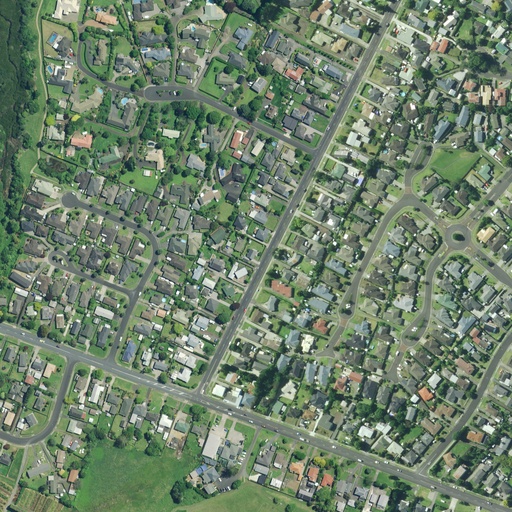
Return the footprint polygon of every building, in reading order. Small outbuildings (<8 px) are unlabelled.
[(80,6),(80,5),(77,5),(78,0),(76,0),(71,0),(70,0),(58,0),(57,10),(56,10),(55,14),(53,14),(52,16),(55,17),(61,18),(62,19),(63,9),(64,9),(64,13),(69,14),(69,11),(72,12),(72,11),(79,12),(79,7),(80,6)] [(154,6),(154,4),(153,0),(147,0),(148,2),(134,3),(135,10),(134,11),(135,20),(142,19),(143,19),(142,12),(147,11),(146,10),(148,10),(153,10),(154,10),(153,6),(154,6)] [(334,6),(334,5),(329,0),(326,2),(326,1),(325,1),(324,0),(322,2),(325,5),(319,9),(322,12),(324,14),(326,12),(329,16),(333,13),(331,10),(330,9),(334,6)] [(440,0),(429,0),(428,0),(421,0),(421,1),(420,3),(417,2),(414,8),(423,13),(424,11),(429,2),(430,2),(428,5),(433,7),(434,8),(436,5),(437,6),(437,5),(439,7),(440,5),(442,6),(443,5),(439,3),(440,0)] [(484,5),(480,3),(473,0),(470,5),(479,10),(482,11),(494,17),(496,11),(493,9),(486,6),(487,5),(484,4),(484,5)] [(352,13),(351,13),(349,11),(351,7),(347,5),(343,3),(341,8),(338,13),(348,18),(349,18),(352,13)] [(217,13),(217,6),(217,4),(205,5),(205,6),(206,13),(200,17),(204,23),(207,20),(208,20),(209,20),(218,19),(218,20),(220,19),(223,19),(223,13),(217,13)] [(305,11),(301,10),(299,14),(309,19),(312,13),(305,10),(305,11)] [(317,21),(321,13),(316,10),(312,18),(316,21),(317,21)] [(456,23),(458,20),(456,18),(460,15),(456,10),(454,11),(448,17),(450,19),(448,20),(444,24),(447,27),(448,28),(449,27),(454,23),(455,25),(456,23)] [(117,17),(109,15),(98,13),(96,20),(102,21),(105,21),(104,23),(109,24),(109,23),(110,23),(112,23),(112,24),(116,25),(117,17)] [(296,20),(297,20),(298,17),(291,13),(288,17),(286,18),(285,19),(282,18),(279,24),(280,24),(292,30),(296,33),(297,32),(299,27),(298,26),(294,24),(295,23),(296,21),(296,20)] [(341,23),(344,18),(337,14),(336,15),(337,15),(334,20),(341,24),(341,23)] [(370,18),(364,15),(363,14),(363,15),(360,20),(359,22),(367,26),(367,25),(368,26),(372,19),(370,19),(370,18)] [(417,17),(412,14),(411,14),(408,20),(413,23),(412,23),(413,24),(423,29),(425,23),(426,22),(424,21),(417,17)] [(434,26),(437,21),(431,18),(431,19),(428,24),(434,28),(434,26)] [(485,24),(476,20),(474,25),(478,26),(475,32),(481,34),(485,24)] [(355,29),(345,23),(344,23),(341,27),(340,30),(352,36),(359,38),(359,37),(361,30),(355,29)] [(499,38),(506,29),(501,25),(498,28),(499,29),(494,34),(499,38)] [(243,31),(239,28),(238,27),(234,34),(237,36),(237,37),(240,39),(240,38),(241,39),(238,44),(236,47),(242,50),(243,48),(246,44),(246,43),(253,32),(247,28),(246,31),(244,29),(243,31)] [(448,31),(445,29),(442,27),(439,32),(446,35),(447,34),(448,31)] [(211,33),(210,33),(207,32),(207,29),(200,28),(197,29),(197,30),(196,30),(196,31),(193,31),(193,29),(191,29),(190,29),(190,28),(186,28),(184,31),(184,38),(185,38),(189,38),(190,38),(191,33),(193,33),(192,36),(195,36),(195,38),(199,38),(199,37),(200,38),(198,46),(204,48),(206,40),(207,40),(209,40),(209,39),(210,39),(211,37),(210,36),(211,33)] [(413,35),(413,34),(415,31),(409,28),(408,31),(406,34),(402,32),(399,38),(411,44),(414,38),(412,37),(413,35)] [(279,33),(274,30),(273,30),(273,31),(272,32),(271,35),(270,35),(268,38),(267,40),(264,45),(269,47),(269,46),(272,48),(275,43),(276,42),(275,42),(277,38),(279,33)] [(148,32),(148,31),(147,31),(145,31),(144,33),(144,35),(142,35),(142,36),(139,37),(141,46),(142,45),(148,44),(148,45),(157,42),(163,41),(162,34),(155,36),(155,35),(154,32),(152,33),(150,33),(150,32),(148,32)] [(326,34),(324,33),(322,32),(321,34),(320,34),(318,35),(317,37),(315,36),(314,36),(312,40),(323,46),(325,41),(330,44),(331,44),(334,38),(330,37),(329,36),(326,34)] [(69,45),(71,42),(72,40),(68,39),(69,38),(65,36),(63,39),(62,41),(61,40),(59,41),(58,42),(59,44),(60,45),(58,48),(61,50),(59,53),(65,57),(65,56),(66,57),(70,51),(68,50),(70,47),(70,46),(69,45)] [(347,43),(348,41),(342,38),(341,41),(339,42),(339,43),(336,42),(332,50),(338,53),(340,49),(344,51),(344,50),(347,43)] [(449,44),(450,41),(445,38),(441,45),(439,50),(445,53),(449,44)] [(287,44),(283,42),(280,41),(277,47),(276,49),(282,52),(283,51),(284,51),(283,53),(284,53),(287,55),(289,50),(286,48),(285,50),(284,49),(287,44)] [(502,43),(501,42),(500,41),(496,46),(496,47),(505,54),(509,49),(507,47),(509,45),(506,42),(505,42),(505,41),(504,43),(503,44),(502,43)] [(105,44),(100,43),(99,43),(98,49),(98,51),(99,51),(99,55),(95,55),(94,64),(95,64),(101,65),(102,61),(105,62),(106,57),(106,53),(107,46),(105,46),(105,44)] [(357,58),(361,50),(362,48),(356,45),(354,48),(353,48),(352,50),(349,49),(345,57),(351,60),(351,59),(353,56),(357,58)] [(172,55),(171,50),(168,51),(168,49),(166,48),(164,48),(163,50),(158,51),(156,50),(146,51),(147,54),(147,57),(153,56),(159,60),(165,60),(168,56),(172,55)] [(194,55),(196,50),(196,49),(191,48),(191,49),(190,49),(188,49),(188,50),(186,50),(185,53),(182,52),(180,57),(193,62),(197,63),(199,57),(194,56),(194,55)] [(407,52),(400,48),(399,48),(397,52),(396,51),(394,54),(403,59),(404,56),(407,52)] [(421,53),(422,52),(422,51),(416,49),(414,54),(417,56),(415,60),(413,59),(413,60),(411,64),(419,67),(420,66),(425,55),(424,54),(421,53)] [(240,56),(231,51),(229,55),(231,56),(229,62),(242,69),(243,67),(245,68),(247,65),(244,63),(246,60),(240,56)] [(270,55),(265,51),(261,56),(260,55),(259,54),(256,58),(260,61),(264,65),(266,63),(268,65),(274,58),(270,55)] [(305,56),(304,55),(298,52),(295,56),(296,57),(295,59),(308,67),(308,65),(311,61),(308,59),(308,58),(305,56)] [(122,57),(118,56),(117,65),(116,65),(115,69),(118,69),(118,71),(122,71),(123,65),(123,66),(124,65),(125,64),(126,64),(125,64),(128,65),(129,66),(135,72),(137,69),(139,68),(137,66),(138,65),(134,61),(134,62),(133,60),(132,59),(131,59),(122,58),(122,57)] [(442,59),(439,56),(438,56),(432,63),(440,70),(444,65),(440,61),(442,59)] [(282,69),(283,66),(285,63),(276,57),(274,59),(271,64),(272,65),(273,65),(273,66),(272,68),(273,68),(280,74),(283,70),(282,69)] [(431,64),(428,62),(426,60),(423,65),(428,69),(431,64)] [(169,71),(170,62),(164,62),(164,63),(159,66),(154,66),(154,76),(162,76),(162,78),(163,78),(165,78),(165,77),(168,77),(170,77),(170,71),(169,71)] [(388,63),(386,62),(385,62),(383,67),(383,68),(394,73),(397,68),(392,65),(391,65),(388,63)] [(185,65),(184,65),(181,64),(180,70),(179,70),(178,74),(187,75),(188,76),(188,78),(193,78),(194,78),(195,73),(194,72),(193,72),(193,67),(188,66),(188,67),(185,67),(185,65)] [(343,74),(341,73),(338,71),(339,70),(328,64),(324,71),(324,72),(334,78),(335,77),(335,76),(340,79),(340,78),(342,76),(343,74)] [(296,81),(297,79),(300,74),(303,70),(298,66),(297,68),(296,69),(295,71),(292,70),(288,68),(287,69),(285,74),(293,79),(295,80),(296,81)] [(411,81),(417,70),(412,68),(411,67),(408,73),(402,70),(402,71),(400,76),(411,81)] [(63,79),(63,76),(62,76),(63,75),(65,76),(66,69),(59,68),(58,69),(57,75),(54,74),(54,77),(51,77),(50,83),(60,85),(63,85),(65,86),(64,91),(71,93),(73,86),(74,81),(72,80),(67,79),(67,80),(62,79),(63,79)] [(226,78),(223,77),(222,77),(222,74),(216,73),(215,83),(220,84),(222,84),(228,85),(228,84),(233,85),(234,79),(230,78),(229,78),(226,78)] [(391,85),(397,85),(397,80),(395,80),(395,76),(391,76),(391,78),(383,77),(383,78),(382,84),(389,85),(391,85)] [(422,91),(427,88),(424,81),(426,81),(423,76),(416,80),(420,87),(422,91)] [(264,80),(262,79),(260,77),(260,78),(256,82),(255,82),(254,81),(250,87),(258,93),(262,87),(263,86),(266,82),(264,80)] [(327,91),(328,90),(329,89),(328,88),(329,85),(319,80),(314,77),(312,81),(310,79),(310,80),(308,82),(309,83),(311,84),(313,85),(317,88),(316,90),(324,94),(326,90),(327,91)] [(437,83),(448,91),(451,87),(452,87),(454,85),(453,84),(455,81),(452,79),(451,80),(449,79),(448,81),(445,82),(444,81),(443,80),(443,81),(440,79),(439,81),(437,83)] [(463,87),(472,91),(474,86),(475,87),(477,83),(471,80),(470,83),(467,81),(466,81),(463,87)] [(303,92),(305,88),(299,85),(296,92),(301,94),(302,92),(303,92)] [(484,104),(490,104),(490,99),(491,99),(491,95),(492,95),(492,87),(489,87),(489,85),(487,85),(481,85),(481,86),(481,91),(484,91),(484,96),(484,104)] [(381,91),(376,89),(375,88),(374,89),(373,91),(372,90),(371,92),(370,95),(371,96),(370,98),(377,102),(382,93),(386,94),(386,95),(387,96),(387,97),(389,98),(389,99),(391,100),(392,98),(390,97),(392,93),(388,91),(387,91),(383,89),(381,91)] [(437,99),(441,92),(434,89),(428,100),(431,102),(434,103),(433,104),(433,105),(437,107),(440,101),(437,99)] [(500,100),(500,105),(507,105),(507,89),(503,89),(498,89),(497,89),(497,99),(500,99),(500,100)] [(271,99),(274,95),(271,93),(272,92),(269,91),(269,92),(268,92),(267,91),(265,96),(266,96),(271,99)] [(98,102),(103,100),(98,92),(94,94),(91,96),(89,97),(90,99),(88,99),(84,101),(80,103),(74,102),(71,110),(81,113),(86,111),(86,110),(86,111),(90,109),(90,108),(92,107),(93,108),(98,106),(99,105),(98,102)] [(339,97),(331,93),(328,98),(336,102),(339,97)] [(423,100),(422,98),(419,93),(415,95),(415,96),(414,96),(417,100),(418,100),(419,102),(423,100)] [(479,102),(479,97),(479,95),(475,96),(475,93),(468,93),(468,97),(470,97),(470,102),(479,102)] [(317,100),(318,97),(319,97),(313,94),(310,100),(306,98),(305,99),(304,99),(302,103),(324,114),(327,109),(325,108),(318,104),(317,104),(319,100),(317,100)] [(450,102),(448,102),(446,101),(445,108),(454,110),(455,103),(451,102),(450,102)] [(138,105),(137,105),(129,102),(128,104),(126,104),(126,105),(127,105),(126,106),(125,109),(125,108),(124,109),(126,110),(125,111),(124,112),(125,112),(123,117),(122,117),(123,118),(122,119),(121,119),(117,118),(112,116),(112,117),(109,116),(109,117),(108,121),(107,121),(107,122),(126,128),(125,130),(128,131),(128,129),(129,130),(131,123),(132,123),(133,120),(134,118),(133,118),(134,116),(134,115),(135,111),(136,111),(138,105)] [(370,117),(375,106),(366,102),(363,109),(364,110),(362,114),(370,117)] [(412,110),(411,103),(403,105),(407,120),(413,119),(413,118),(416,117),(418,117),(419,114),(417,108),(412,110)] [(267,111),(265,115),(271,119),(277,107),(270,104),(268,109),(267,110),(267,111)] [(468,115),(470,112),(470,111),(468,110),(469,107),(465,106),(464,108),(463,108),(459,117),(458,116),(456,122),(463,125),(465,126),(466,125),(468,120),(469,116),(468,115)] [(300,111),(294,109),(294,108),(290,115),(299,119),(299,118),(301,115),(305,117),(303,120),(303,121),(309,125),(312,119),(312,118),(313,116),(314,113),(308,110),(306,110),(306,111),(305,113),(300,110),(300,111)] [(436,114),(432,113),(432,111),(430,110),(429,112),(429,113),(427,118),(426,118),(425,118),(425,121),(426,121),(425,127),(426,127),(424,132),(426,133),(430,134),(436,114)] [(387,125),(390,118),(392,119),(394,115),(387,111),(384,112),(382,117),(377,114),(374,120),(380,122),(387,125)] [(482,118),(483,115),(476,114),(474,123),(480,125),(482,118)] [(499,125),(498,117),(498,116),(498,114),(491,115),(492,119),(491,119),(492,121),(493,121),(493,126),(494,129),(496,128),(500,127),(499,125)] [(293,121),(294,120),(294,119),(289,117),(287,121),(283,119),(282,121),(286,123),(286,122),(287,123),(285,126),(290,128),(291,125),(293,121)] [(364,121),(361,120),(360,119),(358,123),(357,122),(356,122),(353,128),(369,136),(372,130),(366,127),(365,126),(367,122),(364,121)] [(446,122),(445,122),(442,119),(441,120),(439,123),(441,124),(439,126),(438,125),(435,128),(435,129),(437,131),(433,137),(439,140),(439,139),(451,123),(448,120),(446,122)] [(408,131),(409,129),(410,128),(409,128),(411,125),(404,122),(401,127),(394,124),(390,131),(406,139),(409,133),(407,132),(408,131)] [(215,130),(214,128),(214,124),(209,124),(209,129),(209,132),(209,135),(205,135),(205,141),(205,142),(208,142),(209,142),(212,142),(212,146),(212,151),(216,151),(218,151),(218,150),(218,142),(221,142),(221,135),(220,135),(215,135),(215,133),(216,133),(216,130),(215,130)] [(302,126),(300,124),(299,124),(298,125),(297,127),(296,127),(295,130),(296,130),(293,135),(303,140),(305,136),(304,135),(303,135),(304,133),(305,130),(303,129),(304,127),(302,126)] [(58,128),(58,126),(50,125),(49,138),(54,139),(64,140),(65,133),(63,133),(62,133),(58,132),(58,131),(58,128)] [(508,134),(510,131),(506,127),(501,132),(501,133),(505,137),(508,134)] [(175,130),(173,130),(164,129),(163,135),(169,136),(169,137),(170,137),(172,138),(173,138),(174,137),(179,138),(180,136),(180,132),(180,131),(175,130)] [(245,132),(244,132),(238,130),(237,132),(236,131),(231,146),(237,148),(239,143),(240,143),(241,141),(242,141),(242,140),(243,137),(244,134),(245,132)] [(360,147),(360,146),(362,142),(362,141),(357,140),(359,134),(352,131),(350,136),(347,143),(354,146),(355,145),(360,147)] [(466,138),(470,138),(470,137),(469,131),(449,136),(450,142),(452,142),(456,141),(457,147),(458,147),(465,145),(464,141),(466,140),(466,138)] [(90,135),(89,135),(87,134),(87,135),(86,137),(85,137),(83,139),(84,139),(81,138),(79,138),(78,138),(78,139),(73,138),(71,144),(72,144),(75,145),(82,146),(89,148),(90,148),(93,136),(91,135),(90,135)] [(511,140),(507,137),(503,141),(503,142),(511,149),(511,140)] [(401,142),(398,141),(394,139),(390,147),(402,153),(403,152),(405,148),(404,147),(405,146),(406,142),(403,140),(402,140),(401,142)] [(266,144),(265,144),(260,140),(256,146),(252,152),(258,156),(266,144)] [(119,152),(118,148),(117,145),(116,145),(110,148),(111,149),(112,153),(109,155),(108,155),(107,156),(101,158),(99,159),(100,163),(103,162),(103,164),(108,162),(109,162),(110,161),(112,161),(113,161),(121,158),(121,156),(119,152)] [(504,152),(505,151),(506,150),(503,147),(499,152),(496,154),(496,155),(504,162),(508,157),(504,153),(504,152)] [(268,157),(265,156),(261,163),(267,166),(266,169),(270,171),(274,162),(272,161),(274,157),(277,158),(280,151),(274,148),(271,154),(270,153),(268,157)] [(164,159),(164,154),(163,154),(163,151),(162,149),(159,149),(157,151),(157,153),(148,153),(148,156),(146,156),(146,160),(156,161),(158,162),(158,169),(164,170),(164,162),(164,161),(164,159)] [(294,164),(294,163),(294,164),(297,159),(294,158),(297,153),(290,149),(290,150),(289,150),(287,149),(285,153),(284,152),(281,157),(289,161),(288,164),(293,166),(293,165),(294,164)] [(241,151),(240,151),(239,150),(238,152),(236,151),(235,151),(234,154),(233,155),(240,159),(243,153),(241,151)] [(395,160),(397,153),(398,153),(390,150),(389,155),(382,152),(379,159),(386,161),(391,163),(390,164),(396,167),(399,161),(395,160)] [(207,166),(205,165),(204,165),(205,163),(197,160),(199,157),(192,153),(189,159),(188,161),(189,161),(188,164),(187,166),(193,169),(194,167),(201,171),(201,170),(204,171),(207,166)] [(250,157),(244,154),(241,160),(247,163),(250,157)] [(240,173),(242,164),(235,162),(235,163),(233,172),(221,180),(225,186),(229,183),(233,180),(236,181),(246,183),(248,175),(241,173),(240,173)] [(284,167),(286,164),(282,163),(278,171),(277,170),(276,172),(277,172),(276,175),(285,179),(287,174),(284,173),(286,169),(287,168),(286,168),(284,167)] [(345,171),(346,169),(346,168),(345,168),(346,166),(339,163),(336,170),(334,170),(332,174),(342,179),(345,171)] [(490,171),(491,170),(491,169),(491,167),(487,164),(485,166),(483,168),(479,173),(488,181),(489,180),(491,177),(492,176),(488,173),(490,171)] [(360,176),(362,172),(352,167),(349,172),(350,173),(355,175),(356,174),(360,176)] [(383,169),(383,170),(383,171),(380,169),(376,176),(377,177),(384,180),(383,181),(389,184),(390,183),(392,179),(394,179),(394,178),(397,174),(391,171),(390,171),(389,172),(384,170),(383,169)] [(265,185),(270,175),(260,171),(259,174),(261,175),(258,182),(265,185)] [(85,189),(91,174),(86,172),(85,175),(82,173),(81,176),(78,174),(75,180),(81,183),(80,187),(81,188),(84,189),(85,189)] [(485,184),(481,181),(472,173),(467,179),(473,185),(475,186),(476,188),(478,186),(481,188),(485,184)] [(425,193),(430,189),(438,182),(437,180),(437,179),(434,176),(428,180),(426,180),(424,178),(419,182),(423,186),(421,188),(422,189),(425,193)] [(101,179),(97,177),(96,177),(95,179),(93,177),(88,189),(89,189),(87,194),(93,196),(94,196),(95,194),(98,195),(100,190),(99,189),(102,184),(101,184),(99,183),(101,179),(101,180),(102,180),(103,180),(103,179),(103,178),(102,178),(101,178),(101,179)] [(339,181),(338,181),(334,178),(332,183),(329,181),(328,181),(326,186),(334,190),(336,187),(338,189),(341,183),(339,182),(339,181)] [(52,187),(54,184),(48,182),(48,183),(42,180),(41,183),(37,181),(35,186),(39,188),(38,191),(47,194),(47,195),(48,196),(49,195),(51,196),(54,191),(54,189),(55,188),(53,188),(52,187)] [(383,190),(384,189),(386,184),(379,181),(377,185),(376,185),(378,182),(375,181),(374,184),(372,183),(371,182),(368,188),(378,194),(378,195),(384,198),(387,192),(386,192),(383,190)] [(283,194),(286,188),(276,183),(274,189),(283,194)] [(186,187),(173,184),(171,192),(171,193),(182,195),(181,200),(181,203),(188,204),(189,198),(189,196),(189,193),(190,190),(191,185),(186,185),(186,187)] [(119,187),(113,185),(112,188),(111,187),(111,188),(110,187),(108,188),(109,189),(108,188),(107,191),(104,190),(102,195),(106,196),(105,197),(108,198),(109,198),(107,202),(113,205),(119,190),(118,190),(119,187)] [(348,195),(346,200),(352,202),(358,191),(347,185),(346,186),(344,191),(347,193),(346,194),(348,195)] [(444,197),(450,190),(446,186),(445,187),(442,190),(440,188),(439,190),(437,188),(434,191),(434,192),(432,194),(435,197),(436,198),(434,199),(439,203),(444,197)] [(209,200),(211,199),(216,197),(217,200),(217,202),(219,201),(218,199),(222,198),(219,191),(218,191),(217,190),(216,189),(213,191),(213,190),(204,194),(205,195),(204,196),(203,194),(202,194),(203,197),(200,198),(199,198),(201,201),(202,204),(202,205),(205,204),(205,203),(204,202),(209,200)] [(469,194),(466,191),(465,191),(464,189),(462,191),(461,191),(458,194),(456,197),(465,206),(469,201),(466,199),(468,197),(468,196),(468,195),(469,194)] [(133,193),(133,192),(127,190),(127,191),(126,193),(125,193),(125,194),(123,195),(122,194),(121,197),(118,196),(116,202),(119,203),(120,204),(120,203),(121,203),(122,204),(122,203),(123,203),(121,208),(125,210),(127,211),(133,196),(132,196),(133,193)] [(374,196),(370,194),(363,190),(360,196),(367,200),(367,201),(367,202),(368,202),(369,202),(367,204),(374,207),(376,202),(377,203),(380,197),(374,194),(374,195),(374,196)] [(240,196),(239,196),(231,192),(228,197),(227,198),(237,203),(240,196)] [(42,202),(45,197),(38,194),(36,198),(29,195),(26,202),(32,205),(33,204),(41,207),(42,207),(44,202),(42,202)] [(266,207),(269,203),(266,201),(269,197),(263,194),(262,195),(261,198),(256,196),(254,195),(252,194),(250,198),(254,200),(254,201),(266,207)] [(333,199),(325,195),(324,194),(321,200),(319,200),(317,204),(330,210),(332,205),(331,204),(331,202),(332,202),(333,199)] [(148,198),(147,197),(141,195),(137,203),(134,201),(130,211),(130,212),(134,214),(135,214),(137,211),(141,213),(148,198)] [(155,214),(160,202),(157,201),(157,200),(153,198),(152,201),(151,203),(150,202),(147,208),(146,212),(149,213),(149,214),(150,214),(150,215),(149,218),(154,220),(154,221),(157,215),(155,214)] [(456,207),(447,200),(446,199),(443,204),(443,205),(441,207),(445,211),(446,211),(447,209),(449,211),(449,212),(454,216),(461,208),(457,205),(456,207)] [(201,207),(200,206),(194,203),(192,207),(199,211),(201,207)] [(511,204),(510,205),(509,206),(508,208),(506,206),(505,205),(501,209),(511,218),(511,216),(511,204)] [(29,210),(30,206),(25,205),(24,209),(22,208),(20,213),(24,215),(23,215),(34,220),(35,219),(41,221),(43,215),(38,214),(39,213),(36,212),(37,209),(33,208),(31,211),(29,210)] [(170,217),(173,209),(167,206),(165,210),(164,213),(160,211),(157,218),(162,220),(163,220),(162,224),(167,226),(170,220),(169,220),(170,217)] [(370,214),(371,212),(365,209),(365,211),(363,210),(364,208),(360,206),(358,211),(356,210),(355,210),(353,214),(373,224),(375,218),(369,215),(370,214)] [(190,211),(186,209),(183,211),(178,208),(175,216),(179,217),(180,218),(181,218),(180,221),(180,222),(179,226),(180,227),(185,229),(191,211),(192,212),(192,211),(190,210),(190,211)] [(321,222),(323,217),(326,211),(319,208),(314,218),(313,219),(321,222)] [(269,219),(267,218),(265,217),(267,213),(261,210),(260,214),(258,213),(258,212),(254,210),(254,212),(252,211),(250,214),(249,214),(248,213),(248,215),(255,218),(255,219),(266,225),(269,219)] [(63,215),(63,214),(58,212),(58,213),(57,214),(55,213),(54,213),(52,217),(49,216),(46,223),(57,227),(57,229),(56,229),(61,231),(62,229),(64,230),(67,223),(66,223),(61,220),(63,215)] [(501,216),(502,215),(499,212),(498,214),(498,213),(497,214),(493,219),(492,219),(495,222),(505,230),(507,228),(508,226),(506,224),(507,223),(506,223),(503,220),(504,219),(501,216)] [(331,219),(329,224),(334,226),(333,227),(337,229),(343,218),(333,214),(330,219),(331,219)] [(210,220),(207,220),(204,220),(204,218),(203,218),(203,216),(201,216),(201,215),(194,215),(194,221),(194,222),(194,223),(195,223),(195,229),(201,229),(201,228),(211,228),(211,220),(210,220)] [(408,218),(404,215),(403,215),(398,222),(409,230),(415,234),(419,229),(414,225),(414,224),(414,223),(412,221),(412,219),(410,218),(409,218),(408,218)] [(86,220),(86,219),(80,217),(78,221),(77,221),(75,220),(75,221),(72,220),(70,224),(70,225),(73,226),(72,228),(74,229),(72,233),(72,234),(79,236),(86,220)] [(253,233),(255,229),(256,228),(255,227),(256,224),(252,222),(253,221),(248,218),(247,218),(246,218),(245,220),(244,223),(245,224),(243,228),(248,231),(247,235),(250,236),(251,237),(253,233)] [(34,230),(33,220),(22,222),(24,231),(34,230)] [(96,223),(93,222),(93,223),(90,221),(87,229),(92,231),(90,236),(95,238),(96,239),(100,230),(102,226),(102,225),(101,224),(97,223),(96,224),(95,224),(96,223)] [(361,226),(358,224),(355,222),(351,228),(354,230),(358,232),(358,233),(358,234),(364,237),(367,231),(368,232),(370,227),(366,225),(366,224),(363,222),(361,226)] [(317,229),(316,229),(312,224),(310,226),(308,227),(306,225),(302,229),(309,236),(310,237),(311,238),(315,234),(313,232),(317,229)] [(50,229),(39,225),(36,231),(37,231),(36,234),(40,236),(41,235),(47,237),(50,229)] [(108,228),(105,226),(104,227),(102,233),(107,236),(105,242),(104,243),(107,244),(106,246),(109,247),(109,245),(112,246),(116,236),(118,230),(112,228),(112,229),(108,228)] [(223,239),(225,238),(229,235),(221,226),(215,231),(211,234),(212,235),(215,240),(218,243),(222,240),(223,239)] [(486,243),(496,231),(491,226),(485,234),(482,231),(478,235),(481,237),(480,238),(482,240),(485,242),(486,243)] [(400,234),(401,231),(402,229),(398,227),(397,229),(394,228),(392,232),(393,233),(390,238),(390,239),(396,241),(403,244),(406,240),(405,240),(404,239),(405,237),(402,235),(400,234)] [(76,239),(71,237),(56,230),(54,234),(57,235),(55,240),(59,242),(59,240),(61,241),(61,243),(66,245),(67,242),(68,242),(73,245),(76,239)] [(334,238),(330,235),(332,233),(328,230),(327,232),(323,236),(325,237),(323,239),(325,241),(324,242),(326,243),(326,242),(327,242),(329,240),(331,241),(334,238)] [(356,241),(357,239),(358,239),(357,238),(358,236),(352,233),(351,236),(349,235),(347,239),(344,238),(342,242),(358,250),(361,244),(355,241),(355,240),(356,241)] [(420,233),(416,238),(429,249),(430,249),(431,250),(436,244),(433,242),(435,240),(429,234),(427,237),(426,235),(424,237),(420,233)] [(506,237),(502,234),(502,233),(502,234),(494,243),(491,241),(490,240),(487,244),(490,247),(490,248),(492,249),(495,252),(496,253),(500,248),(507,240),(505,238),(506,237)] [(125,237),(123,236),(122,236),(119,235),(116,242),(122,244),(120,249),(119,252),(127,255),(133,239),(127,237),(126,238),(125,237)] [(300,251),(302,247),(306,239),(299,235),(293,248),(300,251)] [(186,243),(181,241),(177,240),(177,239),(172,237),(172,238),(170,244),(171,244),(169,249),(175,252),(176,251),(176,250),(184,252),(184,253),(187,247),(185,246),(186,243)] [(196,238),(197,237),(195,237),(194,239),(189,238),(188,244),(190,244),(188,254),(196,255),(197,248),(199,248),(199,244),(201,245),(202,245),(202,238),(196,238)] [(246,240),(243,239),(242,238),(242,240),(239,238),(237,244),(235,248),(241,251),(243,247),(243,246),(246,240)] [(37,243),(37,240),(32,239),(31,243),(29,244),(28,243),(27,247),(24,246),(23,251),(40,257),(43,250),(37,249),(39,243),(37,243)] [(139,246),(141,242),(141,241),(137,239),(131,252),(129,256),(135,259),(136,258),(137,254),(138,254),(139,254),(142,255),(143,252),(144,253),(146,249),(143,248),(142,247),(143,247),(143,246),(143,245),(142,245),(141,246),(142,247),(139,246)] [(393,243),(389,241),(388,240),(386,245),(384,247),(385,247),(383,251),(383,252),(389,256),(390,254),(398,257),(401,252),(400,251),(401,248),(395,246),(392,244),(393,243)] [(91,246),(90,246),(88,245),(87,250),(80,247),(77,254),(80,255),(80,256),(81,256),(82,257),(80,263),(85,265),(88,259),(93,247),(91,246)] [(303,245),(300,251),(306,254),(309,248),(303,245)] [(505,262),(511,254),(511,245),(509,248),(506,245),(505,246),(504,246),(503,248),(498,253),(501,255),(502,255),(503,256),(501,258),(505,261),(505,262)] [(416,256),(416,255),(418,250),(411,246),(409,251),(406,253),(403,258),(405,259),(406,260),(420,266),(423,260),(418,258),(419,257),(416,256)] [(258,251),(254,249),(250,247),(248,250),(249,250),(249,251),(250,251),(249,252),(248,252),(248,254),(247,256),(253,259),(256,254),(258,251)] [(323,256),(325,250),(325,247),(318,247),(318,249),(316,252),(311,250),(308,255),(322,262),(324,257),(323,256)] [(350,251),(345,248),(343,247),(339,255),(338,256),(340,256),(352,263),(353,261),(355,257),(353,256),(354,255),(355,252),(354,250),(353,249),(351,250),(350,251)] [(101,250),(98,249),(97,250),(95,249),(91,258),(93,258),(92,261),(90,260),(90,261),(87,267),(92,269),(94,269),(95,269),(96,269),(96,268),(99,269),(101,265),(98,263),(99,259),(102,260),(103,260),(106,253),(105,253),(101,251),(101,250)] [(179,259),(180,258),(181,257),(169,251),(167,255),(167,256),(172,258),(170,263),(184,270),(184,269),(185,267),(186,266),(187,263),(179,259)] [(220,260),(216,258),(217,256),(215,256),(216,254),(213,253),(213,254),(211,258),(211,259),(211,260),(210,262),(211,262),(210,265),(222,271),(222,270),(223,270),(224,268),(225,266),(224,265),(225,262),(224,262),(220,260)] [(300,255),(297,254),(296,253),(294,257),(288,261),(292,266),(299,262),(302,256),(300,255)] [(387,263),(389,258),(386,256),(385,257),(382,256),(380,260),(380,261),(378,260),(375,265),(391,273),(394,268),(391,267),(392,265),(387,263)] [(205,260),(202,258),(200,257),(197,262),(204,265),(207,261),(205,260)] [(336,260),(333,259),(333,258),(331,262),(330,263),(328,262),(326,266),(345,275),(348,270),(342,267),(343,266),(344,264),(339,261),(338,263),(336,262),(336,260)] [(37,262),(32,260),(31,262),(26,260),(25,262),(21,261),(20,264),(18,263),(17,263),(16,267),(30,273),(30,270),(34,271),(35,269),(37,266),(36,266),(37,262)] [(135,271),(137,266),(134,264),(134,263),(130,262),(130,263),(127,261),(125,264),(120,274),(121,274),(119,279),(125,281),(126,281),(127,278),(128,277),(129,277),(130,273),(132,274),(133,271),(135,272),(135,271)] [(460,269),(463,266),(458,261),(456,263),(455,264),(454,265),(453,264),(450,266),(449,265),(448,264),(445,267),(447,269),(448,270),(453,274),(459,279),(462,276),(463,275),(459,271),(460,270),(460,269)] [(117,274),(119,270),(118,270),(120,267),(117,266),(118,264),(114,262),(113,264),(111,263),(108,269),(108,268),(107,268),(106,271),(108,272),(110,272),(110,271),(112,272),(111,273),(116,275),(117,275),(117,274)] [(173,273),(174,270),(175,269),(165,264),(164,267),(162,270),(165,271),(163,276),(177,283),(180,276),(179,275),(173,273)] [(236,271),(239,266),(234,264),(228,276),(233,279),(235,275),(234,274),(235,270),(236,271)] [(199,280),(205,268),(199,265),(197,269),(196,268),(194,272),(195,272),(194,274),(192,278),(196,279),(199,280)] [(415,272),(416,271),(417,267),(410,265),(408,270),(404,268),(401,268),(399,274),(408,277),(411,278),(411,279),(417,281),(419,275),(415,274),(415,272)] [(249,273),(247,269),(245,267),(243,268),(235,272),(239,278),(244,275),(249,273)] [(294,276),(296,273),(289,270),(285,268),(283,272),(285,273),(283,278),(289,281),(292,275),(294,276)] [(378,273),(379,272),(374,270),(373,272),(373,273),(372,273),(369,279),(369,280),(382,286),(382,285),(385,286),(386,285),(388,280),(387,279),(385,278),(382,276),(382,275),(378,273)] [(478,275),(477,274),(477,273),(477,274),(474,272),(469,278),(470,278),(474,282),(471,285),(470,286),(475,290),(485,279),(484,278),(481,276),(480,275),(479,276),(478,275),(479,275),(478,275)] [(337,282),(338,280),(337,279),(338,277),(331,273),(330,276),(327,274),(326,277),(325,277),(324,276),(322,280),(330,284),(330,285),(338,289),(341,284),(337,282)] [(46,276),(45,275),(45,276),(40,274),(40,275),(39,277),(38,278),(37,281),(42,282),(41,284),(39,289),(42,291),(42,292),(46,294),(49,286),(49,285),(50,282),(52,277),(51,277),(47,275),(46,275),(46,276)] [(312,278),(308,276),(303,274),(298,284),(308,289),(310,286),(309,286),(312,278)] [(449,291),(453,293),(453,292),(454,292),(457,289),(454,287),(454,286),(452,285),(453,283),(450,280),(450,279),(446,276),(444,280),(443,281),(442,280),(439,286),(449,292),(449,291)] [(68,279),(67,279),(62,277),(61,280),(59,280),(59,281),(56,280),(54,284),(52,290),(53,290),(52,293),(52,295),(56,296),(59,297),(64,284),(65,285),(68,279)] [(167,285),(168,283),(168,282),(158,278),(156,282),(156,284),(159,285),(157,290),(172,295),(172,294),(175,288),(173,288),(167,285)] [(202,284),(211,289),(210,292),(212,294),(217,284),(212,281),(205,278),(202,284)] [(415,282),(414,281),(413,281),(412,282),(412,283),(409,283),(408,283),(408,284),(407,285),(402,284),(401,292),(405,292),(409,293),(409,295),(415,296),(416,290),(415,289),(415,288),(416,283),(415,282)] [(80,285),(72,282),(70,287),(67,295),(70,296),(68,302),(74,304),(80,285)] [(236,294),(235,292),(237,291),(233,284),(232,285),(224,289),(228,296),(230,295),(231,295),(232,296),(236,294)] [(324,286),(320,285),(320,284),(318,288),(317,289),(315,288),(313,292),(332,302),(335,296),(329,293),(330,292),(331,290),(330,290),(326,287),(325,289),(323,288),(324,286)] [(493,287),(491,286),(491,285),(490,287),(487,284),(484,288),(487,291),(482,297),(481,298),(485,302),(486,303),(495,293),(496,291),(496,290),(493,288),(493,287)] [(377,291),(378,289),(378,288),(368,285),(367,288),(366,287),(366,288),(365,290),(367,290),(365,294),(365,295),(371,297),(371,296),(374,297),(382,300),(382,299),(383,296),(382,296),(383,293),(377,291)] [(15,292),(27,297),(29,292),(17,287),(15,292)] [(208,294),(210,291),(209,291),(210,289),(206,287),(205,288),(205,289),(203,288),(202,290),(203,290),(202,292),(203,292),(202,293),(207,296),(208,295),(208,294)] [(96,290),(95,289),(90,288),(89,291),(87,290),(87,292),(83,290),(82,295),(80,300),(81,301),(80,304),(79,305),(84,307),(84,306),(87,307),(91,296),(92,295),(93,295),(96,290)] [(100,300),(101,301),(102,301),(105,295),(104,295),(100,293),(97,292),(97,293),(95,298),(96,298),(97,299),(100,300)] [(151,301),(161,305),(164,296),(159,294),(159,295),(158,297),(155,296),(153,295),(151,301)] [(453,297),(453,296),(447,294),(446,296),(445,297),(440,295),(438,300),(438,301),(443,303),(442,304),(456,311),(457,309),(459,305),(456,304),(456,303),(455,303),(451,301),(452,298),(453,297)] [(112,298),(110,297),(106,296),(103,302),(116,307),(118,301),(117,300),(118,299),(113,297),(113,298),(112,298)] [(276,303),(276,302),(278,299),(272,296),(269,303),(269,309),(269,311),(273,311),(276,311),(275,305),(275,304),(276,303)] [(412,299),(411,299),(405,296),(404,300),(401,299),(401,300),(400,302),(398,300),(398,299),(394,302),(394,303),(397,307),(412,312),(415,306),(413,305),(413,304),(414,304),(415,301),(414,301),(415,300),(413,299),(412,299)] [(215,312),(220,301),(211,297),(211,298),(210,299),(209,301),(206,307),(215,312)] [(465,300),(462,303),(470,310),(470,311),(473,307),(478,311),(479,311),(483,306),(472,297),(471,299),(470,299),(468,299),(466,301),(465,300)] [(19,314),(22,300),(16,298),(15,301),(14,306),(12,312),(18,314),(19,314)] [(192,300),(190,299),(187,298),(185,301),(194,306),(196,301),(195,300),(193,299),(192,299),(192,300)] [(320,301),(316,299),(316,298),(315,300),(312,299),(309,304),(321,310),(320,311),(321,312),(325,314),(326,313),(329,307),(330,304),(329,304),(320,300),(320,301)] [(374,301),(368,298),(366,299),(365,302),(364,304),(363,303),(363,304),(362,308),(361,309),(367,312),(369,312),(374,314),(376,315),(377,315),(379,308),(372,305),(374,301)] [(501,309),(502,308),(497,303),(495,305),(494,305),(493,306),(494,306),(490,311),(494,314),(494,315),(492,313),(491,315),(492,316),(497,320),(501,324),(501,325),(502,325),(503,326),(505,324),(506,324),(508,321),(507,320),(506,319),(504,318),(504,319),(501,316),(496,312),(500,308),(501,309)] [(34,309),(34,308),(34,305),(27,306),(28,310),(26,310),(27,312),(27,313),(27,315),(29,315),(31,315),(34,315),(37,314),(37,311),(35,311),(34,309)] [(49,311),(49,307),(49,306),(41,306),(41,310),(41,313),(42,318),(43,318),(43,319),(50,319),(49,318),(52,318),(52,314),(52,311),(49,311)] [(112,319),(114,314),(115,312),(97,306),(95,313),(97,314),(101,315),(112,319)] [(152,320),(154,315),(155,310),(151,309),(148,308),(147,311),(144,310),(142,316),(152,320)] [(448,311),(446,309),(444,308),(442,312),(441,313),(440,312),(437,316),(436,317),(452,328),(455,323),(455,322),(452,320),(452,319),(450,318),(451,317),(450,316),(449,315),(450,314),(447,312),(448,311)] [(164,317),(165,317),(167,311),(159,309),(157,315),(164,317)] [(187,312),(184,311),(181,309),(180,312),(178,311),(177,312),(176,314),(174,313),(172,317),(181,322),(182,322),(187,325),(190,319),(188,318),(185,316),(187,312)] [(266,314),(266,313),(258,309),(257,310),(252,320),(253,320),(259,323),(261,317),(263,318),(264,318),(264,317),(265,316),(269,318),(270,316),(269,315),(266,314)] [(399,317),(400,315),(401,311),(393,309),(392,314),(388,313),(385,312),(384,319),(395,322),(395,323),(401,325),(403,318),(399,318),(399,317)] [(283,319),(290,323),(293,317),(290,316),(292,314),(286,311),(285,313),(286,314),(283,319)] [(314,317),(313,317),(308,314),(306,318),(306,319),(301,316),(299,319),(298,318),(297,318),(295,322),(300,324),(299,325),(305,328),(307,324),(308,322),(309,321),(311,322),(314,317)] [(205,317),(204,318),(200,316),(197,323),(195,322),(194,323),(201,326),(205,328),(206,329),(210,321),(209,320),(210,319),(205,317)] [(468,330),(478,319),(473,316),(471,319),(469,317),(468,319),(465,316),(459,323),(463,327),(460,331),(464,335),(465,334),(468,330)] [(325,326),(326,323),(327,322),(321,319),(320,322),(319,321),(317,324),(316,323),(315,323),(313,327),(315,328),(326,334),(329,329),(325,326)] [(81,323),(81,322),(75,320),(74,323),(74,324),(73,325),(74,326),(71,332),(77,334),(79,329),(80,329),(81,326),(80,326),(81,323)] [(262,326),(268,329),(269,328),(271,329),(271,327),(270,326),(271,324),(270,324),(271,322),(266,320),(265,321),(264,323),(263,325),(262,326)] [(367,322),(364,321),(363,324),(363,325),(362,326),(358,325),(357,324),(356,329),(355,330),(366,334),(367,333),(369,334),(371,330),(368,330),(369,326),(368,326),(369,323),(367,322)] [(92,325),(89,324),(87,323),(84,330),(83,330),(82,334),(87,336),(87,337),(89,337),(89,336),(90,337),(92,333),(93,333),(93,331),(92,331),(94,326),(92,325)] [(110,330),(111,328),(110,328),(111,325),(106,323),(105,326),(104,327),(102,332),(100,331),(99,331),(98,333),(99,333),(99,334),(98,336),(99,337),(98,338),(100,339),(97,345),(104,347),(107,340),(109,333),(110,330)] [(199,332),(201,327),(194,323),(191,330),(198,333),(199,332)] [(497,328),(498,327),(488,323),(486,328),(485,329),(486,330),(489,331),(489,332),(491,332),(492,332),(495,333),(497,328)] [(152,326),(150,326),(138,324),(137,330),(151,333),(152,329),(152,326)] [(387,334),(387,333),(389,328),(383,326),(380,333),(378,332),(377,332),(375,336),(377,337),(378,338),(392,343),(392,342),(394,338),(394,337),(390,336),(389,336),(390,335),(387,334)] [(480,334),(482,332),(477,327),(471,334),(475,338),(474,340),(477,343),(480,345),(480,344),(484,348),(485,349),(487,350),(489,348),(490,349),(492,347),(490,345),(492,343),(490,342),(489,343),(484,339),(483,341),(478,337),(480,334)] [(257,330),(252,328),(250,332),(247,330),(244,336),(259,343),(262,337),(255,334),(257,330)] [(447,331),(443,329),(441,331),(441,332),(439,331),(439,332),(435,329),(431,335),(449,347),(455,339),(451,336),(446,333),(447,331)] [(298,340),(299,337),(301,332),(295,330),(295,331),(292,330),(290,336),(288,339),(287,339),(285,344),(289,345),(292,346),(297,347),(298,347),(300,341),(299,340),(298,340)] [(196,347),(200,340),(200,339),(196,336),(193,334),(192,334),(190,333),(188,336),(189,336),(189,337),(188,336),(188,337),(186,339),(188,339),(187,341),(189,342),(188,343),(196,347)] [(362,340),(363,335),(353,334),(353,338),(353,339),(352,340),(350,339),(348,339),(348,344),(347,346),(351,346),(351,347),(364,348),(365,340),(362,340)] [(311,338),(312,336),(308,335),(306,340),(305,340),(303,346),(304,347),(303,351),(309,353),(310,348),(311,349),(312,348),(314,339),(311,338)] [(175,341),(183,345),(184,342),(185,341),(177,336),(177,337),(175,341)] [(276,342),(271,339),(268,346),(279,351),(283,343),(277,340),(276,342)] [(438,348),(440,345),(440,344),(433,339),(431,342),(429,340),(424,346),(426,347),(436,356),(437,355),(439,356),(443,351),(442,351),(438,348)] [(130,342),(125,354),(133,357),(134,352),(135,352),(136,350),(135,350),(136,347),(136,348),(137,346),(137,345),(133,343),(130,342)] [(242,353),(249,356),(252,349),(254,350),(255,347),(253,346),(254,346),(247,342),(246,345),(246,344),(244,348),(244,349),(242,353)] [(474,348),(470,344),(468,342),(464,346),(469,350),(469,351),(470,352),(472,353),(474,351),(475,351),(476,350),(474,348)] [(386,353),(387,350),(389,346),(382,344),(381,346),(379,346),(378,346),(375,355),(385,359),(386,358),(388,353),(386,353)] [(15,346),(14,346),(13,345),(12,347),(9,346),(4,359),(5,359),(8,360),(11,361),(13,356),(15,357),(17,352),(15,351),(16,349),(15,348),(16,347),(15,346)] [(350,355),(351,351),(346,349),(345,353),(344,354),(342,353),(342,354),(340,360),(347,362),(348,360),(350,361),(350,363),(358,366),(363,355),(356,352),(354,356),(350,355)] [(427,358),(429,355),(423,350),(421,352),(420,352),(419,352),(419,353),(418,352),(414,357),(415,358),(426,366),(426,365),(428,366),(432,362),(431,361),(427,358)] [(146,351),(145,351),(144,352),(142,358),(143,359),(145,359),(143,363),(143,364),(149,366),(150,361),(149,361),(150,359),(151,358),(152,356),(152,355),(152,354),(152,353),(146,351)] [(265,352),(261,351),(258,359),(271,363),(272,362),(274,363),(276,358),(265,354),(265,352)] [(476,352),(475,351),(474,351),(472,353),(471,354),(479,361),(483,357),(482,357),(477,352),(476,352)] [(197,358),(190,355),(189,357),(186,355),(186,354),(181,352),(179,355),(176,354),(175,355),(174,358),(177,359),(177,360),(185,364),(188,360),(186,364),(195,369),(197,364),(196,364),(195,363),(197,359),(197,358)] [(27,366),(27,363),(27,359),(28,359),(28,354),(27,354),(27,353),(21,353),(20,365),(27,366)] [(292,359),(286,356),(282,354),(277,363),(278,364),(276,367),(276,368),(278,369),(277,372),(282,374),(288,363),(289,364),(292,359)] [(464,360),(462,358),(461,357),(457,362),(456,363),(456,364),(471,376),(474,372),(476,370),(474,368),(475,367),(470,363),(469,364),(464,360)] [(40,359),(39,359),(37,358),(36,361),(35,360),(33,367),(38,369),(39,369),(40,369),(43,370),(43,369),(46,362),(40,359)] [(244,365),(245,362),(237,358),(236,361),(235,361),(233,365),(244,370),(246,366),(245,366),(244,365)] [(305,363),(303,362),(302,362),(302,361),(296,359),(293,369),(290,369),(288,375),(289,375),(295,377),(298,378),(298,377),(299,375),(301,369),(301,368),(303,369),(305,363)] [(375,367),(382,370),(384,364),(370,359),(369,362),(369,361),(367,362),(366,365),(365,364),(364,364),(363,368),(370,371),(373,372),(375,367)] [(168,365),(165,363),(165,364),(159,361),(157,361),(156,362),(157,362),(155,367),(158,369),(159,368),(166,371),(166,370),(167,368),(168,365)] [(270,367),(256,361),(253,368),(261,371),(260,374),(261,374),(259,378),(265,380),(270,367)] [(54,371),(56,366),(56,365),(49,362),(44,375),(49,378),(51,373),(52,372),(52,370),(54,371)] [(424,376),(424,375),(419,371),(422,367),(417,362),(416,363),(415,363),(414,365),(413,366),(412,367),(409,365),(406,368),(405,369),(410,374),(411,373),(419,381),(423,377),(424,376)] [(318,365),(312,364),(308,363),(306,373),(307,374),(306,379),(308,379),(307,382),(313,383),(314,380),(314,377),(316,371),(317,371),(318,370),(318,365)] [(332,368),(325,367),(322,366),(321,367),(319,376),(320,376),(320,379),(319,381),(321,381),(321,384),(327,386),(329,373),(330,373),(331,374),(332,368)] [(191,376),(190,376),(192,371),(185,368),(182,374),(179,373),(178,375),(178,374),(179,372),(175,369),(174,370),(171,377),(175,379),(176,379),(177,376),(178,377),(188,382),(191,377),(191,376)] [(454,374),(449,371),(445,368),(441,374),(453,381),(456,376),(454,375),(454,374)] [(507,384),(510,379),(508,378),(508,377),(510,374),(510,373),(506,371),(504,370),(503,370),(499,379),(501,380),(500,382),(503,383),(504,382),(504,383),(507,384)] [(236,382),(237,382),(239,379),(237,378),(239,375),(236,373),(236,374),(235,373),(234,375),(232,374),(232,375),(229,374),(226,380),(234,384),(235,381),(236,382)] [(439,376),(437,374),(436,373),(428,382),(431,384),(430,384),(435,389),(436,388),(437,386),(438,386),(437,385),(442,379),(439,376)] [(25,381),(32,384),(35,377),(34,377),(28,374),(25,380),(25,381)] [(346,385),(346,383),(348,378),(341,375),(339,380),(335,389),(336,389),(338,390),(339,390),(339,389),(346,392),(348,386),(345,385),(346,385)] [(82,390),(83,390),(85,385),(86,386),(86,384),(88,380),(87,379),(87,378),(85,377),(85,378),(80,376),(78,380),(79,380),(75,386),(76,386),(75,389),(81,392),(82,390)] [(465,380),(461,378),(460,377),(459,378),(456,376),(453,381),(461,387),(461,388),(467,391),(471,384),(471,383),(470,383),(471,382),(469,380),(468,381),(467,381),(466,380),(465,380)] [(413,395),(418,389),(415,386),(417,384),(415,382),(416,381),(412,377),(409,380),(409,381),(408,381),(405,379),(401,383),(412,394),(413,395)] [(283,389),(287,394),(288,392),(289,393),(291,391),(294,394),(298,391),(294,387),(296,385),(290,379),(287,383),(288,384),(283,389)] [(378,383),(371,380),(370,380),(370,382),(367,381),(365,387),(366,387),(363,393),(364,393),(366,394),(364,398),(369,399),(370,398),(371,398),(373,399),(373,398),(377,387),(376,387),(378,383)] [(19,394),(20,392),(22,387),(16,384),(16,385),(15,384),(13,385),(12,388),(10,392),(10,393),(9,394),(10,395),(9,397),(16,400),(18,395),(19,393),(19,394)] [(99,385),(97,385),(92,384),(91,387),(94,388),(92,392),(100,395),(101,390),(103,391),(105,387),(102,386),(99,385)] [(509,391),(497,384),(493,391),(494,392),(499,394),(499,393),(500,393),(501,394),(502,394),(506,397),(509,391)] [(225,397),(227,391),(229,388),(220,385),(219,388),(218,388),(216,393),(225,397)] [(387,387),(385,386),(384,388),(381,386),(381,387),(379,392),(378,396),(377,397),(378,398),(379,399),(377,403),(382,405),(383,404),(383,403),(386,404),(386,405),(391,394),(390,393),(392,389),(391,388),(387,387)] [(428,389),(426,387),(423,389),(420,391),(419,392),(426,401),(429,399),(429,400),(435,396),(432,393),(431,394),(430,392),(429,391),(428,389)] [(458,391),(453,388),(453,387),(452,389),(450,388),(448,393),(449,394),(446,398),(454,403),(456,399),(455,399),(456,397),(457,396),(458,397),(462,399),(466,394),(460,390),(459,390),(458,391)] [(244,396),(241,395),(242,392),(238,390),(237,391),(235,391),(234,393),(233,393),(234,390),(230,388),(229,392),(228,391),(227,394),(228,394),(228,395),(226,400),(226,401),(241,407),(241,406),(242,403),(244,396)] [(99,396),(100,395),(92,392),(91,397),(90,397),(89,400),(97,403),(99,397),(99,396)] [(115,396),(115,394),(111,392),(109,396),(108,401),(110,401),(112,402),(118,404),(120,398),(119,397),(115,396)] [(254,403),(256,397),(246,393),(242,404),(251,407),(253,402),(254,403)] [(417,402),(420,399),(420,398),(415,394),(411,400),(416,403),(417,402)] [(45,399),(40,397),(39,396),(38,400),(37,401),(35,405),(35,407),(42,410),(44,405),(44,404),(43,404),(45,399)] [(267,408),(270,401),(264,397),(260,404),(261,404),(262,405),(262,406),(267,408)] [(407,401),(403,398),(401,400),(399,397),(396,401),(395,402),(394,402),(393,404),(392,405),(394,406),(391,410),(396,414),(403,406),(403,405),(407,401)] [(128,416),(133,399),(129,398),(129,399),(125,398),(120,413),(123,415),(128,416)] [(319,402),(326,406),(328,401),(321,398),(319,402)] [(278,415),(284,404),(278,400),(273,410),(276,412),(275,413),(278,415)] [(11,409),(13,404),(6,401),(4,406),(11,409)] [(493,406),(490,404),(489,403),(487,406),(487,407),(485,410),(488,412),(487,414),(486,414),(502,424),(503,421),(502,421),(503,419),(503,418),(500,417),(499,416),(497,418),(497,417),(500,411),(494,407),(493,407),(493,406)] [(456,410),(451,406),(449,408),(444,404),(440,409),(439,408),(438,409),(435,413),(441,417),(442,416),(444,413),(450,418),(451,417),(456,410)] [(146,406),(144,405),(143,406),(140,405),(139,407),(136,406),(136,405),(133,413),(130,422),(135,423),(135,422),(138,414),(143,416),(144,416),(145,416),(146,417),(148,411),(147,411),(145,410),(146,407),(146,406)] [(69,414),(82,418),(85,419),(86,417),(85,417),(86,414),(84,413),(84,412),(73,408),(74,407),(72,407),(72,408),(71,408),(69,414)] [(296,409),(296,408),(295,407),(294,408),(291,407),(287,416),(291,418),(291,417),(292,416),(295,418),(296,418),(297,417),(298,415),(299,416),(302,412),(300,411),(296,409)] [(416,409),(412,407),(410,407),(409,411),(406,419),(413,421),(415,415),(415,416),(415,415),(416,414),(415,414),(416,413),(416,412),(417,409),(416,409)] [(314,413),(308,410),(303,418),(307,420),(308,418),(313,421),(313,420),(314,418),(316,418),(317,415),(314,413)] [(16,414),(10,411),(9,411),(9,412),(6,417),(4,423),(11,425),(16,414)] [(160,414),(159,414),(155,412),(155,414),(149,411),(146,418),(154,421),(154,422),(155,422),(156,422),(157,422),(160,414)] [(29,423),(31,427),(37,423),(32,413),(26,417),(29,423)] [(168,419),(168,417),(169,416),(163,414),(160,424),(157,431),(162,433),(163,432),(164,428),(165,426),(165,425),(171,427),(173,420),(172,420),(169,419),(168,419)] [(319,425),(330,431),(334,424),(330,422),(333,417),(326,414),(325,416),(324,415),(319,425)] [(486,420),(481,417),(481,416),(481,417),(479,419),(478,421),(477,423),(479,424),(482,426),(481,427),(481,428),(483,429),(486,425),(485,424),(484,423),(486,420)] [(431,421),(428,419),(427,418),(422,424),(436,436),(443,427),(443,426),(438,422),(436,425),(431,421)] [(82,429),(80,428),(77,428),(76,426),(78,421),(71,419),(71,420),(68,430),(74,433),(74,432),(81,434),(82,429)] [(191,424),(189,423),(186,422),(180,419),(179,422),(178,421),(175,428),(178,429),(185,432),(187,433),(191,424)] [(352,425),(353,424),(351,424),(348,423),(344,430),(344,431),(347,433),(348,432),(352,434),(354,430),(356,431),(357,428),(352,425)] [(383,426),(380,424),(379,423),(376,428),(377,428),(382,431),(383,432),(385,433),(386,435),(392,428),(389,424),(388,425),(386,427),(386,428),(384,426),(385,425),(383,424),(383,426)] [(203,435),(207,426),(202,424),(201,427),(194,425),(192,431),(200,434),(203,435)] [(496,429),(490,425),(489,424),(488,426),(486,425),(483,429),(486,431),(486,430),(493,434),(496,429)] [(368,428),(366,427),(363,425),(359,435),(364,438),(365,437),(366,435),(366,436),(367,436),(368,437),(371,438),(374,432),(368,429),(368,428)] [(486,434),(480,432),(478,434),(476,433),(477,432),(473,430),(472,432),(471,431),(470,432),(468,438),(476,442),(477,441),(482,443),(486,434)] [(431,443),(435,438),(428,432),(421,440),(429,446),(430,445),(431,443)] [(201,454),(212,458),(213,455),(215,456),(220,441),(218,440),(220,437),(209,433),(201,454)] [(72,438),(71,437),(66,434),(64,439),(62,444),(67,447),(68,447),(70,448),(71,446),(69,445),(69,443),(70,443),(71,441),(72,438)] [(389,437),(388,437),(387,435),(386,437),(385,437),(385,438),(384,437),(381,440),(378,443),(384,447),(384,448),(386,449),(392,444),(391,444),(393,441),(391,439),(389,437)] [(511,440),(511,439),(506,436),(505,438),(503,441),(502,442),(500,447),(506,450),(509,445),(510,444),(510,443),(510,442),(511,440)] [(75,451),(79,444),(74,441),(71,446),(70,448),(75,451)] [(402,447),(396,442),(395,441),(388,450),(393,454),(394,452),(397,454),(399,453),(401,455),(405,450),(403,448),(404,448),(402,447)] [(423,452),(427,447),(420,441),(419,442),(419,443),(417,445),(414,449),(421,455),(422,454),(423,452)] [(236,456),(239,446),(238,446),(238,447),(230,444),(229,448),(224,446),(220,456),(220,457),(227,460),(229,454),(235,456),(236,456)] [(496,452),(502,455),(505,450),(499,447),(496,452)] [(63,463),(65,452),(65,451),(59,450),(58,450),(58,454),(57,462),(58,462),(63,463)] [(268,466),(273,452),(267,450),(266,453),(265,454),(263,453),(262,454),(261,458),(259,457),(258,457),(257,456),(255,461),(268,466)] [(417,454),(415,452),(412,450),(411,451),(410,453),(409,453),(406,458),(413,464),(416,461),(420,457),(417,454)] [(8,457),(9,454),(4,452),(4,453),(4,454),(3,455),(2,455),(1,458),(1,459),(0,460),(0,461),(3,463),(9,465),(12,459),(9,457),(8,457)] [(284,455),(278,453),(277,452),(273,462),(274,462),(273,465),(274,465),(274,466),(275,466),(280,468),(281,465),(283,466),(285,461),(284,461),(285,460),(282,459),(283,456),(284,455)] [(448,464),(455,466),(456,463),(457,464),(459,459),(454,458),(451,452),(447,454),(444,456),(445,458),(447,462),(448,464)] [(233,462),(234,460),(232,459),(231,461),(230,461),(227,467),(233,469),(234,465),(235,466),(236,464),(235,464),(235,463),(233,462)] [(298,465),(292,463),(291,462),(291,464),(289,463),(287,468),(289,469),(290,470),(289,471),(292,472),(293,471),(294,471),(293,473),(295,473),(297,473),(299,474),(303,465),(299,464),(298,463),(298,465)] [(30,478),(51,469),(48,463),(43,465),(40,466),(35,468),(32,469),(28,471),(30,478)] [(488,470),(491,467),(487,464),(484,467),(485,468),(483,469),(482,468),(481,469),(476,476),(475,478),(473,480),(478,484),(481,480),(483,478),(487,473),(486,472),(488,470)] [(220,476),(214,467),(214,466),(204,473),(205,474),(202,476),(205,480),(204,481),(205,483),(206,482),(207,483),(212,480),(212,482),(213,481),(214,482),(218,480),(217,479),(220,476)] [(466,472),(468,470),(463,466),(460,468),(454,475),(456,476),(459,479),(459,480),(464,474),(465,476),(468,473),(466,472)] [(309,480),(310,480),(314,482),(317,475),(316,475),(319,468),(315,467),(314,467),(314,468),(314,469),(310,467),(306,476),(308,476),(308,478),(309,478),(308,480),(309,480)] [(78,475),(79,471),(72,469),(70,474),(68,481),(75,482),(75,483),(76,482),(77,478),(78,478),(79,476),(78,475)] [(193,478),(199,475),(196,470),(190,474),(193,478)] [(496,475),(494,473),(493,472),(488,479),(486,480),(487,481),(486,483),(485,484),(491,488),(495,484),(497,482),(497,481),(499,479),(496,476),(496,475)] [(330,476),(325,474),(324,473),(322,479),(320,485),(325,487),(326,484),(327,484),(331,485),(332,483),(332,481),(333,478),(330,477),(330,476)] [(261,477),(258,476),(256,475),(255,475),(253,480),(261,483),(263,478),(261,477)] [(54,480),(54,476),(49,476),(49,480),(51,480),(51,481),(48,481),(48,486),(51,486),(51,489),(51,493),(56,493),(57,493),(57,487),(58,487),(58,484),(57,484),(57,483),(57,480),(54,480)] [(192,480),(187,476),(185,479),(193,486),(195,483),(192,480)] [(273,479),(273,478),(272,478),(271,480),(270,482),(269,484),(279,488),(281,482),(274,479),(273,479)] [(344,483),(345,482),(345,481),(339,479),(338,481),(337,481),(334,487),(336,487),(335,490),(336,491),(335,492),(338,494),(338,495),(339,495),(341,496),(343,493),(344,492),(348,493),(352,484),(347,482),(346,484),(344,483)] [(511,487),(505,482),(504,481),(497,488),(499,489),(503,493),(504,492),(508,495),(511,490),(511,487)] [(216,490),(213,486),(211,484),(205,488),(210,494),(212,493),(214,492),(216,490)] [(368,489),(363,487),(362,487),(362,489),(356,487),(354,494),(360,496),(358,499),(359,500),(360,500),(363,501),(364,499),(365,499),(368,489)] [(381,507),(384,508),(384,507),(388,498),(387,498),(388,497),(380,494),(379,498),(376,504),(377,504),(376,506),(380,508),(381,507)] [(355,507),(357,502),(355,501),(351,499),(348,500),(347,504),(349,505),(350,506),(350,507),(352,508),(353,506),(355,507)] [(341,511),(345,504),(340,502),(340,501),(339,501),(338,501),(336,505),(337,506),(336,510),(341,511)] [(406,511),(407,511),(409,505),(410,503),(408,502),(407,503),(402,501),(400,505),(398,504),(396,510),(398,511),(406,511)] [(424,511),(426,507),(423,506),(422,506),(422,505),(417,503),(416,507),(417,508),(415,511),(424,511)]
